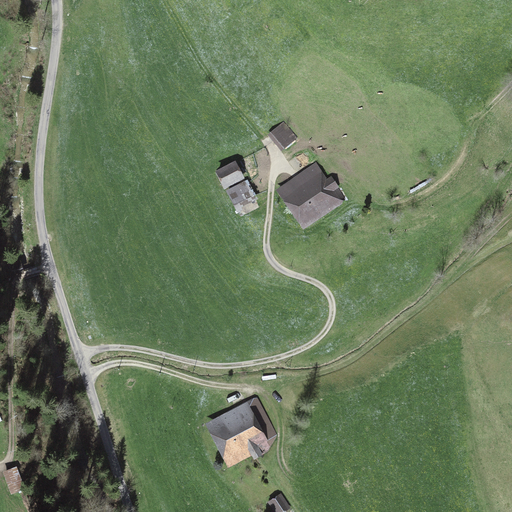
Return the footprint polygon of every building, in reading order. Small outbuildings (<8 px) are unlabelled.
[(297,139),(284,123),(272,132),(285,148),(297,139)] [(224,186),(241,178),(234,164),(217,172),(224,186)] [(330,179),(326,182),(315,164),(280,187),(303,222),(330,204),(331,207),(344,198),(336,185),(335,186),(330,179)] [(238,217),(257,208),(246,183),(226,192),(238,217)] [(215,427),(231,458),(249,449),(255,459),(268,452),(276,435),(259,404),(215,427)] [(10,493),(25,490),(20,465),(5,468),(10,493)] [(285,507),(278,496),(270,501),(277,511),(285,507)]
